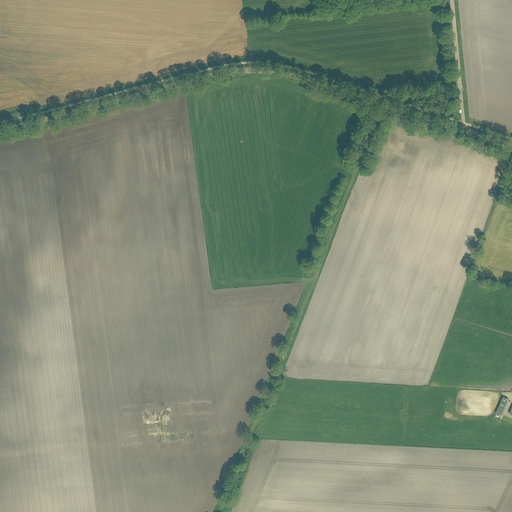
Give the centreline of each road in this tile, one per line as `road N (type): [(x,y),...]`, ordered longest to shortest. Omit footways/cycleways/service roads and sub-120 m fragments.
road 1 (tertiary): [(0,131),(260,70),(511,147)]
road 2 (track): [(221,511),(382,104)]
